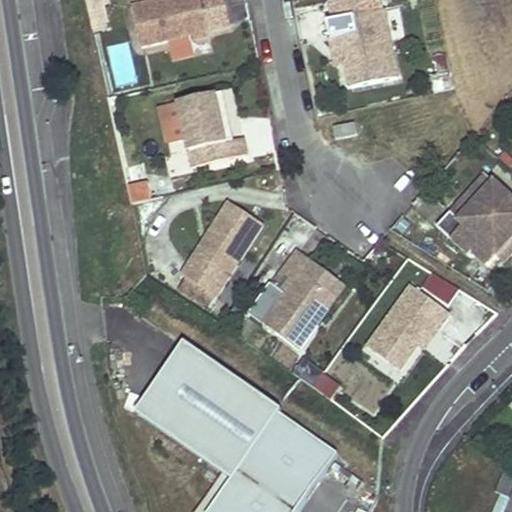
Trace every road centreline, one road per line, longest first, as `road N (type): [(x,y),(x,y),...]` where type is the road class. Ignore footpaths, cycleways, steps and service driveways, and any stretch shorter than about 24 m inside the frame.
road 1 (secondary): [(102,511),(65,385),(9,0)]
road 2 (secondary): [(0,130),(41,406),(76,511)]
road 3 (residential): [(278,0),(316,186),(372,227)]
road 4 (residential): [(401,511),(401,480),(416,447),(455,385),(511,330)]
